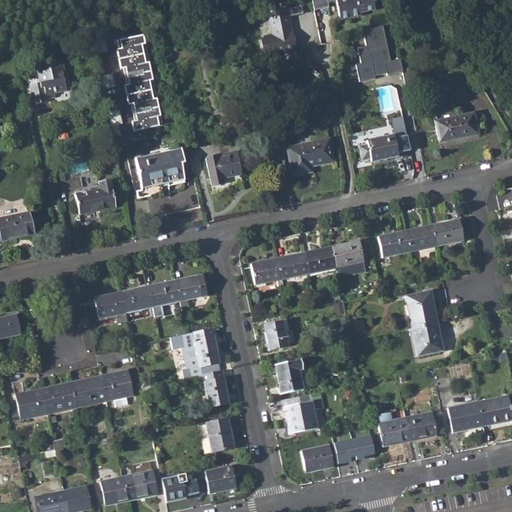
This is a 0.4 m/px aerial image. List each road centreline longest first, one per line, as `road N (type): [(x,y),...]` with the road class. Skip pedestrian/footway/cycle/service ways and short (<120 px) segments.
road 1 (residential): [(219,236),(276,508)]
road 2 (residential): [(219,236),(476,180)]
road 3 (residential): [(26,278),(43,353),(77,356),(82,343),(65,270)]
road 4 (residential): [(65,270),(219,236)]
road 5 (residential): [(372,490),(511,461)]
road 6 (residential): [(466,294),(497,287),(476,180)]
